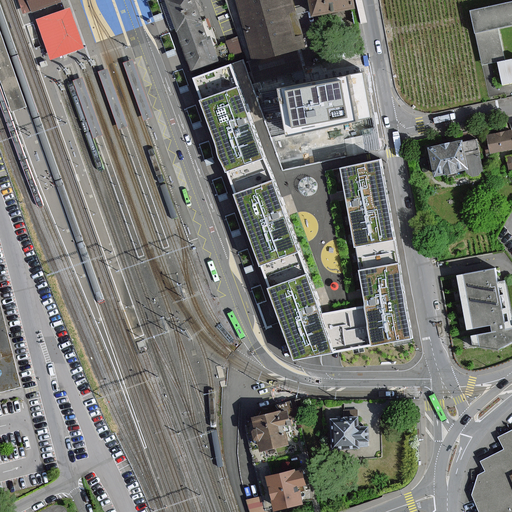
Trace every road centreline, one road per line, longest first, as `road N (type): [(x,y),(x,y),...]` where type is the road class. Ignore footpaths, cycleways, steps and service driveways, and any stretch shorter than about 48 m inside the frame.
road 1 (residential): [(137,37),(236,311),(258,350),(307,376),(441,380)]
road 2 (unclassified): [(70,479),(30,332),(31,307),(0,214)]
road 3 (tertiary): [(441,380),(394,131)]
road 4 (tertiary): [(366,0),(394,131)]
road 5 (residential): [(394,131),(511,106)]
